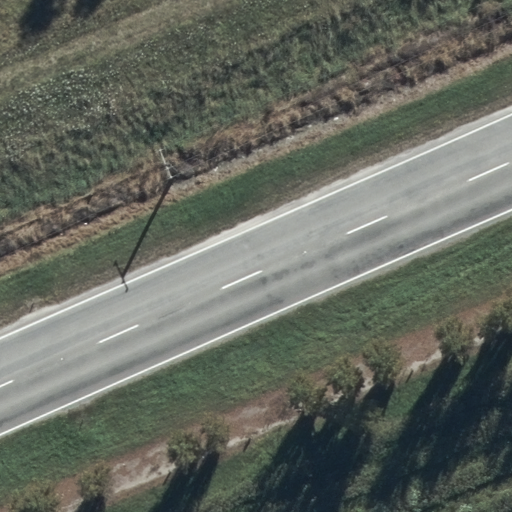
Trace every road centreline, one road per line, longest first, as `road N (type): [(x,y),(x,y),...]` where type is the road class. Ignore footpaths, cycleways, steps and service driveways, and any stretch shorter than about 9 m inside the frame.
road 1 (unclassified): [(511,156),(0,379)]
road 2 (track): [(0,97),(222,0)]
